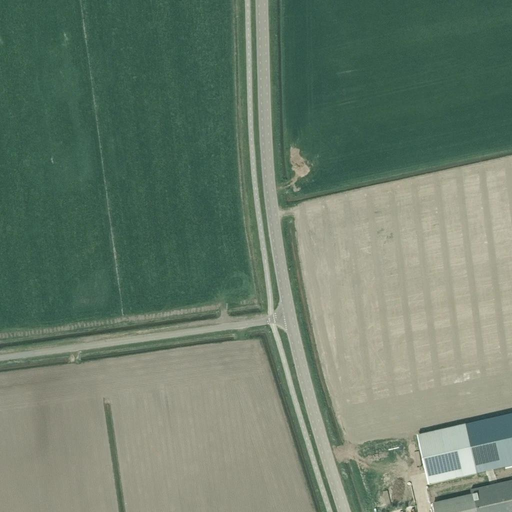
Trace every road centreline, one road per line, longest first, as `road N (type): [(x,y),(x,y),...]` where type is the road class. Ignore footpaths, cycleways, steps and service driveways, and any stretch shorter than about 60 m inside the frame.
road 1 (tertiary): [(288,319),(263,115),(262,0)]
road 2 (unclassified): [(0,356),(288,319)]
road 3 (tertiary): [(344,511),(288,319)]
